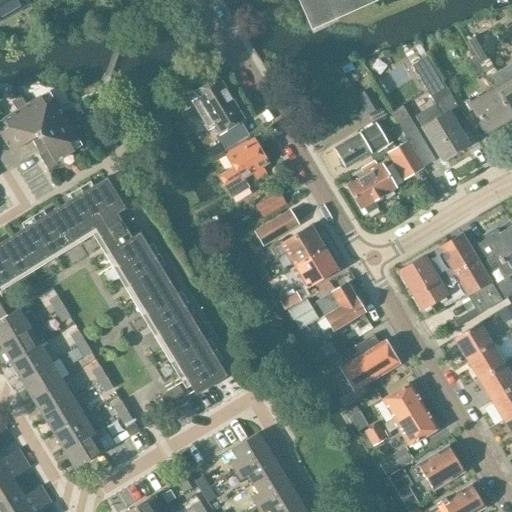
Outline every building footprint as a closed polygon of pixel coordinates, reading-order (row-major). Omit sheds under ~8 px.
[(0,0),(0,19),(29,3),(26,0),(0,0)] [(297,0),(307,23),(311,31),(335,20),(376,2),(379,0),(297,0)] [(467,41),(480,63),(492,56),(480,34),(467,41)] [(411,67),(434,104),(414,116),(442,161),(468,145),(450,115),(459,110),(427,57),(411,67)] [(469,65),(475,76),(483,72),(477,61),(469,65)] [(494,90),(511,119),(511,118),(511,65),(511,64),(487,79),(494,90)] [(197,98),(191,102),(194,107),(200,103),(203,109),(197,112),(208,130),(213,127),(219,136),(240,122),(243,120),(238,112),(218,80),(195,94),(197,98)] [(356,95),(368,114),(380,107),(372,92),(369,87),(356,95)] [(511,119),(494,90),(470,105),(488,133),(511,119)] [(17,110),(2,119),(0,120),(0,132),(12,152),(31,140),(39,153),(38,154),(48,170),(56,165),(55,162),(81,146),(68,123),(83,114),(77,104),(62,113),(48,91),(26,105),(22,97),(12,103),(17,110)] [(173,98),(182,112),(191,106),(182,92),(173,98)] [(334,148),(340,158),(339,161),(341,165),(344,165),(346,168),(370,154),(371,153),(375,160),(388,152),(384,145),(386,144),(374,125),(358,134),(334,148)] [(218,177),(228,194),(228,193),(230,198),(246,188),(244,184),(241,179),(251,173),(254,180),(263,175),(259,169),(266,164),(260,152),(262,148),(259,143),(254,142),(252,140),(226,155),(234,168),(218,177)] [(407,142),(388,154),(394,164),(402,159),(411,175),(422,168),(407,142)] [(373,202),(395,188),(382,165),(347,186),(360,209),(363,207),(367,214),(377,208),(373,202)] [(226,376),(145,241),(140,233),(133,238),(118,213),(125,209),(106,178),(0,242),(0,284),(94,227),(178,367),(188,384),(195,395),(216,383),(226,376)] [(256,207),(263,218),(285,205),(278,193),(256,207)] [(254,232),(255,233),(263,247),(298,225),(288,211),(254,232)] [(486,239),(476,245),(485,261),(484,261),(482,270),(483,271),(501,301),(505,299),(511,294),(511,282),(508,276),(511,273),(511,223),(510,221),(484,236),(486,239)] [(310,227),(272,251),(277,259),(286,253),(295,267),(327,246),(318,232),(315,234),(310,227)] [(501,301),(483,271),(461,235),(425,256),(424,256),(398,272),(422,312),(449,296),(444,289),(458,281),(475,308),(454,321),(458,328),(478,315),(501,301)] [(327,246),(295,267),(306,285),(305,286),(307,289),(337,271),(333,263),(336,261),(327,246)] [(363,312),(361,309),(363,306),(360,301),(357,301),(346,283),(315,302),(332,331),(363,312)] [(279,301),(285,311),(300,301),(295,292),(279,301)] [(48,301),(54,311),(62,306),(56,296),(48,301)] [(287,311),(299,330),(318,319),(306,299),(287,311)] [(62,306),(54,311),(61,322),(69,318),(62,306)] [(502,308),(496,312),(502,323),(511,317),(505,307),(502,308)] [(0,319),(0,343),(28,327),(17,309),(6,316),(0,319)] [(454,339),(466,360),(492,344),(480,324),(454,339)] [(28,327),(0,343),(0,348),(8,363),(38,345),(28,327)] [(69,336),(76,346),(83,342),(77,332),(69,336)] [(340,368),(353,391),(358,399),(368,393),(364,385),(398,365),(384,341),(379,345),(373,335),(346,352),(351,361),(340,368)] [(83,342),(76,346),(83,358),(90,353),(83,342)] [(466,360),(479,380),(504,365),(492,344),(466,360)] [(38,345),(8,363),(19,381),(49,362),(38,345)] [(317,363),(322,371),(340,360),(335,351),(324,358),(317,363)] [(49,362),(19,381),(30,398),(60,380),(49,362)] [(479,380),(491,401),(511,387),(511,376),(504,365),(479,380)] [(91,372),(97,381),(105,377),(99,367),(91,372)] [(105,377),(97,381),(104,392),(112,388),(105,377)] [(60,380),(30,398),(41,416),(70,398),(60,380)] [(384,424),(387,429),(424,407),(410,384),(382,401),(393,419),(384,424)] [(179,386),(161,396),(169,410),(187,399),(179,386)] [(511,387),(491,401),(504,421),(511,415),(511,387)] [(70,398),(41,416),(52,433),(81,415),(70,398)] [(112,406),(119,417),(127,412),(120,401),(112,406)] [(359,411),(352,401),(343,407),(349,417),(359,411)] [(424,407),(387,429),(389,432),(398,427),(409,445),(437,429),(424,407)] [(127,412),(119,417),(126,428),(134,424),(127,412)] [(81,415),(52,433),(62,451),(92,433),(81,415)] [(377,424),(364,432),(364,433),(368,440),(381,431),(377,424)] [(381,431),(368,440),(372,446),(385,438),(381,431)] [(92,433),(62,451),(73,469),(74,469),(103,451),(92,433)] [(236,458),(228,463),(234,472),(268,451),(257,434),(246,440),(230,449),(236,458)] [(405,447),(391,456),(398,467),(412,459),(405,447)] [(410,470),(416,481),(425,476),(433,489),(462,471),(448,447),(434,456),(433,453),(418,463),(419,465),(410,470)] [(0,471),(23,458),(18,450),(1,460),(0,458),(0,471)] [(268,451),(234,472),(240,481),(247,477),(252,485),(278,469),(268,451)] [(0,497),(17,488),(11,477),(28,467),(23,458),(0,471),(0,497)] [(250,498),(255,507),(289,486),(278,469),(252,485),(257,494),(250,498)] [(402,469),(387,477),(396,493),(411,484),(402,469)] [(193,481),(193,482),(200,493),(208,488),(201,477),(193,481)] [(176,482),(182,493),(190,489),(184,478),(176,482)] [(446,498),(424,511),(473,511),(484,506),(471,485),(447,500),(446,498)] [(289,486),(255,507),(258,511),(267,511),(268,511),(267,511),(286,511),(300,504),(289,486)] [(0,511),(17,511),(46,495),(40,487),(23,497),(17,488),(0,497),(0,511)] [(208,488),(200,493),(206,504),(207,503),(214,499),(208,488)] [(38,511),(51,504),(46,495),(17,511),(38,511)] [(126,511),(158,511),(150,498),(126,511)] [(191,507),(194,511),(204,511),(198,502),(191,507)]
